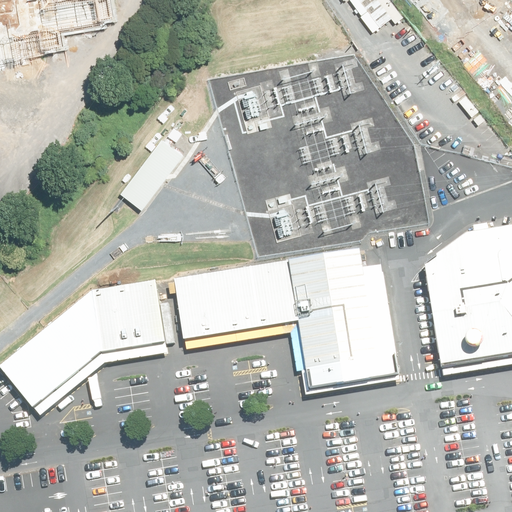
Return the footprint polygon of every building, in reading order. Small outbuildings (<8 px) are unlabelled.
[(0,0),(0,70),(29,65),(26,53),(65,46),(61,26),(118,15),(115,0),(0,0)] [(146,211),(185,157),(161,140),(122,194),(146,211)] [(511,226),(469,234),(427,266),(441,367),(511,356),(511,226)] [(363,250),(292,262),(303,332),(291,334),(303,399),(402,383),(383,266),(366,269),(363,250)] [(292,262),(177,280),(188,351),(303,332),(292,262)] [(156,282),(95,292),(0,365),(0,366),(42,419),(107,364),(168,354),(156,282)]
